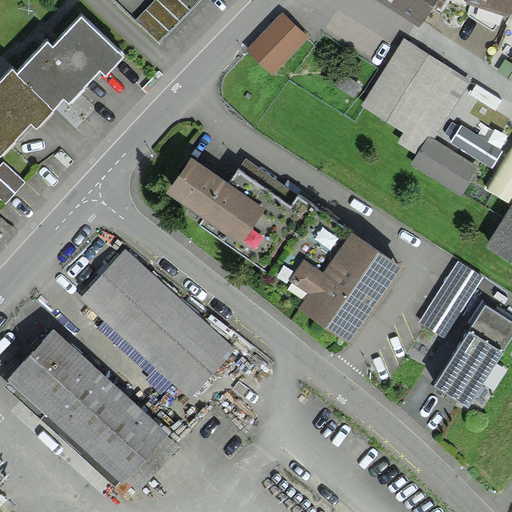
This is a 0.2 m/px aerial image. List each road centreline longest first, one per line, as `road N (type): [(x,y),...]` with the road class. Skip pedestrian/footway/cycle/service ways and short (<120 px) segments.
road 1 (residential): [(92,190),(477,511)]
road 2 (residential): [(92,190),(275,0)]
road 3 (unknown): [(348,0),(511,92)]
road 4 (residential): [(0,292),(92,190)]
